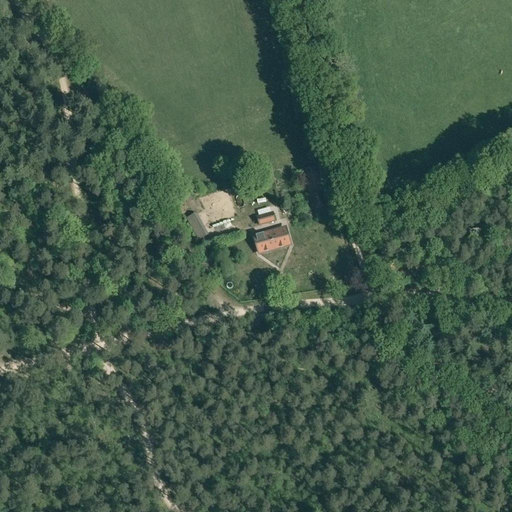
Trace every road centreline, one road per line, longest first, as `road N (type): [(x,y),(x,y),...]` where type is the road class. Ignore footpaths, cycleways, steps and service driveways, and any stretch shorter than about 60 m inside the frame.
road 1 (track): [(511,313),(378,298),(275,306),(0,370)]
road 2 (track): [(11,0),(57,66),(66,97),(92,312),(103,343)]
road 3 (track): [(189,511),(158,487),(103,343)]
